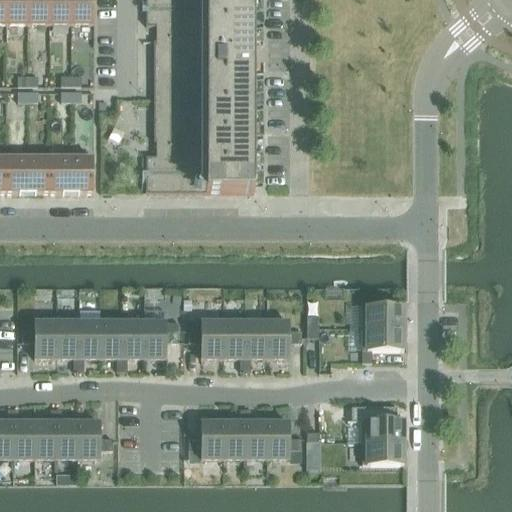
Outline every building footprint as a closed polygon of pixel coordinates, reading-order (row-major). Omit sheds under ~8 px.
[(6,0),(6,29),(28,29),(27,0),(6,0)] [(27,0),(28,29),(50,29),(49,0),(27,0)] [(49,0),(50,29),(71,29),(71,0),(49,0)] [(71,0),(71,29),(93,29),(93,0),(71,0)] [(153,146),(156,146),(156,161),(146,161),(146,197),(253,197),(253,74),(246,75),(246,56),(253,56),(253,0),(145,0),(146,30),(156,30),(156,45),(153,45),(153,146)] [(27,91),(27,81),(17,81),(17,91),(27,91)] [(37,81),(27,81),(27,91),(37,91),(37,81)] [(71,91),(71,81),(61,81),(61,91),(71,91)] [(81,81),(71,81),(71,91),(81,91),(81,81)] [(27,107),(27,97),(17,97),(18,107),(27,107)] [(37,97),(27,97),(27,107),(37,107),(37,97)] [(71,107),(71,97),(61,97),(61,107),(71,107)] [(81,97),(71,97),(71,107),(81,107),(81,97)] [(6,197),(28,197),(28,162),(6,162),(6,197)] [(28,197),(49,197),(49,162),(28,162),(28,197)] [(49,197),(71,197),(71,162),(49,162),(49,197)] [(71,162),(71,197),(93,197),(93,162),(71,162)] [(361,332),(403,332),(403,310),(361,310),(361,332)] [(306,320),(306,332),(318,332),(318,320),(306,320)] [(57,363),(57,326),(34,326),(34,335),(34,347),(34,363),(57,363)] [(78,326),(57,326),(57,363),(73,363),(78,363),(78,326)] [(78,363),(83,363),(100,363),(100,326),(78,326),(78,363)] [(122,326),(100,326),(100,363),(117,363),(122,363),(122,326)] [(143,326),(122,326),(122,363),(127,363),(143,363),(143,326)] [(166,326),(143,326),(143,363),(166,363),(166,347),(166,335),(166,326)] [(223,326),(200,326),(200,363),(223,363),(223,326)] [(245,326),(223,326),(223,363),(240,363),(245,363),(245,326)] [(266,326),(245,326),(245,363),(250,363),(266,363),(266,326)] [(289,326),(266,326),(266,363),(289,363),(289,347),(289,335),(289,326)] [(306,332),(306,342),(318,342),(318,332),(306,332)] [(361,355),(371,355),(403,355),(403,332),(361,332),(361,355)] [(34,347),(34,335),(22,335),(22,347),(34,347)] [(178,335),(166,335),(166,347),(178,347),(178,335)] [(188,347),(200,347),(200,335),(188,335),(188,347)] [(301,335),(289,335),(289,347),(301,347),(301,335)] [(371,355),(361,355),(361,367),(371,367),(371,355)] [(362,412),(361,424),(371,424),(371,412),(362,412)] [(361,424),(361,446),(403,446),(403,424),(371,424),(361,424)] [(0,463),(12,464),(13,427),(7,427),(0,426),(0,463)] [(34,427),(18,427),(13,427),(12,464),(34,464),(34,427)] [(56,427),(51,427),(34,427),(34,464),(56,464),(56,427)] [(77,427),(61,427),(56,427),(56,464),(77,464),(77,427)] [(77,427),(77,464),(100,464),(100,455),(100,443),(100,427),(77,427)] [(200,443),(200,455),(201,464),(223,464),(223,427),(201,427),(200,443)] [(240,427),(223,427),(223,464),(245,464),(245,427),(240,427)] [(266,427),(250,427),(245,427),(245,464),(266,464),(266,427)] [(289,427),(266,427),(266,464),(289,464),(289,427)] [(306,437),(306,446),(318,446),(318,437),(306,437)] [(112,443),(100,443),(100,455),(112,455),(112,443)] [(188,455),(200,455),(200,443),(188,443),(188,455)] [(301,443),(289,443),(289,455),(301,455),(301,443)] [(318,446),(306,446),(306,455),(320,455),(320,446),(318,446)] [(403,446),(361,446),(361,469),(403,469),(403,446)]
